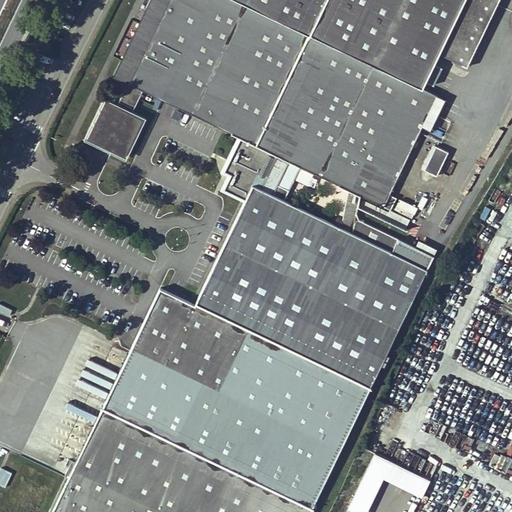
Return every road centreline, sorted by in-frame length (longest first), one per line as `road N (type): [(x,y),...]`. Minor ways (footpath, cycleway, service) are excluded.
road 1 (unknown): [(511,6),(493,77),(429,228)]
road 2 (unclassified): [(0,198),(98,0)]
road 3 (unknown): [(156,277),(133,317),(15,258)]
road 4 (unknown): [(0,319),(36,348),(0,431)]
road 5 (unknown): [(156,277),(35,214)]
